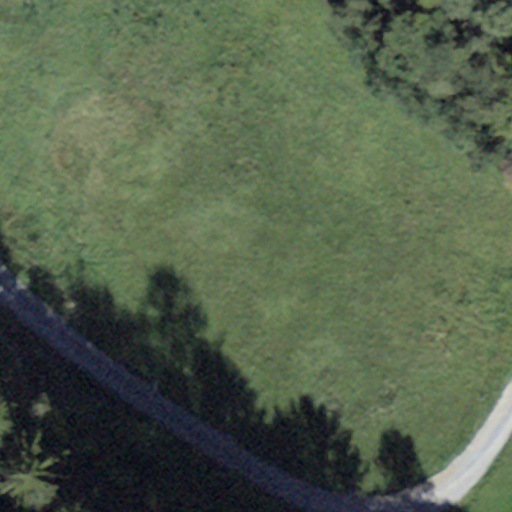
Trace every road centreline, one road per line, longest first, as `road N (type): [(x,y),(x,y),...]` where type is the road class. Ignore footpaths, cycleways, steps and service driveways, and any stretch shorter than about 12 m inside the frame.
road 1 (track): [(357,511),(232,454),(0,275)]
road 2 (track): [(511,403),(473,462),(446,488),(399,511)]
